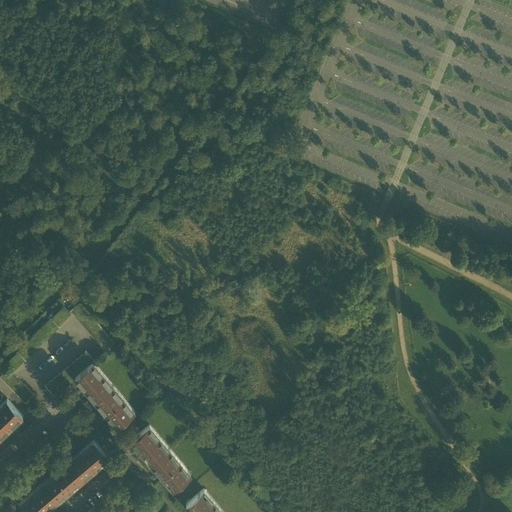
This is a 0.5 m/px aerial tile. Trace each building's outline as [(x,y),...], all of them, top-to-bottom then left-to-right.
[(114,343),(80,302),(70,310),(71,310),(105,350),(104,351),(114,343)] [(51,317),(17,351),(26,360),(29,357),(28,357),(59,326),(59,327),(60,327),(51,317)] [(86,351),(45,385),(44,385),(53,395),(75,376),(93,361),(94,360),(85,350),(85,351),(86,351)] [(134,410),(93,362),(93,361),(75,376),(76,376),(84,386),(83,387),(86,392),(88,390),(105,410),(103,412),(107,416),(108,415),(117,425),(134,410)] [(33,394),(9,369),(9,368),(0,376),(25,403),(34,394),(34,393),(33,394)] [(7,399),(0,405),(0,435),(8,428),(10,429),(14,425),(13,424),(22,415),(7,398),(6,399),(7,399)] [(149,425),(149,424),(132,439),(140,449),(139,450),(143,455),(144,454),(161,474),(160,475),(163,479),(165,478),(173,488),(191,474),(190,473),(190,474),(149,425)] [(93,440),(69,461),(83,478),(93,469),(94,471),(99,467),(97,466),(107,457),(108,457),(93,440)] [(68,461),(20,503),(20,502),(19,503),(27,511),(42,511),(44,511),(46,511),(50,509),(48,507),(68,490),(70,492),(74,488),(73,487),(83,478),(69,461),(68,461)] [(118,486),(114,490),(121,499),(125,495),(118,486)] [(222,511),(204,489),(203,489),(186,504),(187,504),(193,511),(222,511)] [(114,490),(109,494),(117,502),(121,499),(114,490)] [(109,494),(105,498),(112,506),(117,502),(109,494)]
